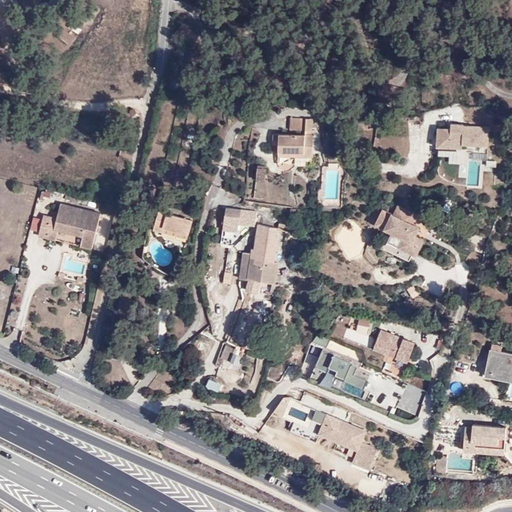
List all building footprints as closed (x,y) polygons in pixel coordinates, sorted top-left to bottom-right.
[(178,25),(169,40),(177,46),(187,31),(178,25)] [(198,56),(189,54),(187,62),(196,64),(198,56)] [(304,120),(288,119),(287,130),(304,131),(304,120)] [(437,122),(436,147),(489,149),(490,124),(437,122)] [(312,135),(304,135),(304,137),(271,136),(271,145),(278,145),(277,157),(310,158),(312,135)] [(266,168),(255,168),(255,180),(266,180),(266,168)] [(46,239),(48,228),(57,230),(81,235),(78,246),(91,249),(99,213),(58,203),(54,219),(41,216),(37,237),(46,239)] [(294,221),(296,209),(288,208),(285,219),(294,221)] [(224,222),(238,224),(254,225),(254,212),(225,210),(224,222)] [(385,246),(411,258),(414,251),(418,252),(425,238),(416,234),(421,224),(393,211),(386,226),(393,229),(385,246)] [(163,235),(189,239),(192,227),(155,220),(152,238),(162,241),(163,235)] [(238,231),(238,224),(224,222),(223,229),(238,231)] [(276,235),(277,228),(258,226),(255,251),(252,251),(252,255),(251,258),(256,259),(256,264),(277,266),(278,261),(275,260),(279,236),(276,235)] [(48,228),(46,239),(55,240),(57,230),(48,228)] [(188,245),(189,239),(163,235),(162,241),(188,245)] [(275,280),(275,279),(277,266),(256,264),(256,259),(251,258),(252,255),(246,254),(243,277),(260,279),(274,280),(275,280)] [(259,286),(260,279),(243,277),(242,284),(243,285),(259,286)] [(272,292),(277,293),(280,280),(275,279),(275,280),(274,280),(272,292)] [(184,311),(183,299),(174,300),(174,311),(184,311)] [(417,340),(382,327),(375,346),(409,359),(417,340)] [(225,364),(230,352),(222,349),(217,360),(225,364)] [(511,355),(490,351),(485,372),(511,377),(511,355)] [(241,357),(230,352),(225,364),(235,368),(241,357)] [(329,356),(324,366),(337,372),(341,362),(329,356)] [(327,413),(318,433),(358,451),(352,463),(364,468),(373,447),(362,442),(366,431),(327,413)] [(506,451),(508,424),(474,421),(474,423),(467,423),(465,448),(506,451)] [(438,453),(437,468),(448,469),(449,454),(438,453)]
